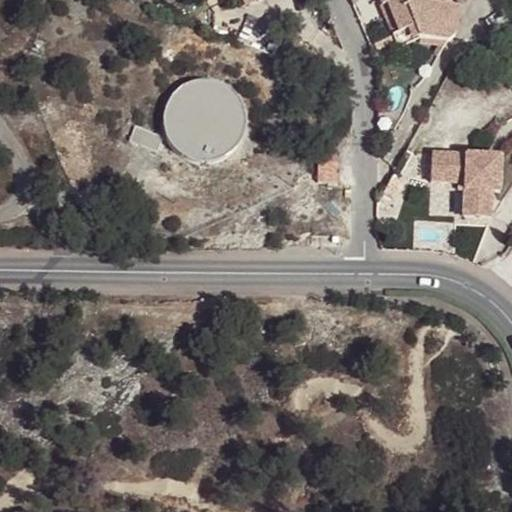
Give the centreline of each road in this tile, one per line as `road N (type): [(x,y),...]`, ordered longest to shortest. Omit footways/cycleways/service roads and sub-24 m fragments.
road 1 (residential): [(0,269),(362,274)]
road 2 (residential): [(335,0),(362,66),(362,274)]
road 3 (residential): [(362,274),(449,276),(511,318)]
